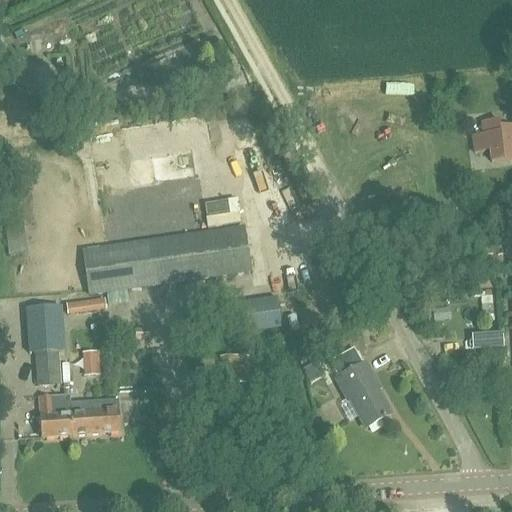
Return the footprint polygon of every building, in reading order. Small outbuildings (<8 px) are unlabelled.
[(490,152),(492,164),(511,162),(511,125),(500,127),(499,122),(480,125),(481,137),(473,138),(474,154),(490,152)] [(117,126),(100,128),(102,141),(119,138),(117,126)] [(192,159),(181,162),(185,180),(196,178),(192,159)] [(80,252),(87,299),(249,275),(243,229),(80,252)] [(7,232),(9,256),(26,255),(24,231),(7,232)] [(482,295),(482,315),(494,315),(494,295),(482,295)] [(67,306),(68,317),(106,312),(105,300),(67,306)] [(277,301),(221,310),(226,342),(282,333),(277,301)] [(434,323),(451,321),(450,310),(433,311),(434,323)] [(61,322),(27,325),(29,354),(34,354),(36,389),(61,387),(59,352),(63,351),(61,322)] [(148,340),(148,331),(135,331),(135,340),(148,340)] [(100,355),(84,356),(84,379),(101,379),(100,355)] [(249,359),(220,361),(222,389),(251,386),(249,359)] [(316,363),(302,371),(310,385),(324,377),(316,363)] [(339,379),(336,381),(348,403),(350,402),(366,430),(390,417),(374,389),(376,388),(364,365),(363,366),(339,379)] [(39,400),(41,440),(77,438),(75,405),(69,405),(69,398),(39,400)] [(75,405),(77,438),(120,435),(118,402),(75,405)]
